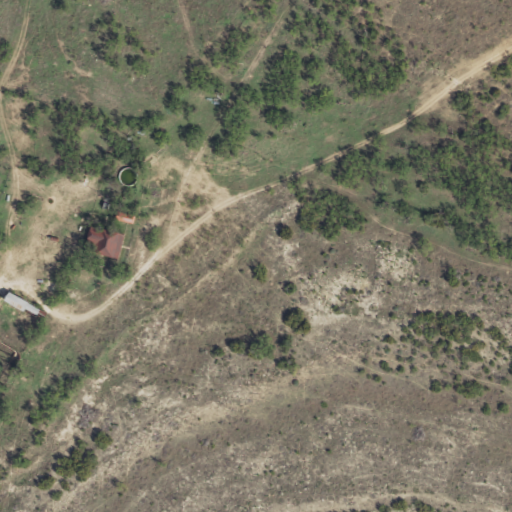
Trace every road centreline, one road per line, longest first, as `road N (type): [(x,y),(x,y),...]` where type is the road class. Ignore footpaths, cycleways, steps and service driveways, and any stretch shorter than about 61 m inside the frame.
road 1 (residential): [(0,273),(144,245),(244,175),(254,144),(249,89),(302,0)]
road 2 (residential): [(511,26),(254,144)]
road 3 (residential): [(0,144),(9,129),(5,0)]
